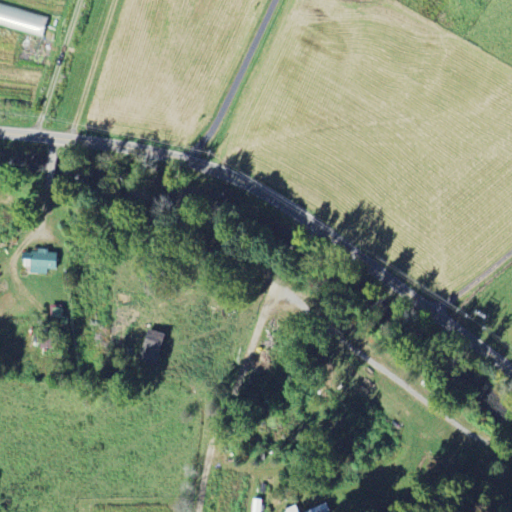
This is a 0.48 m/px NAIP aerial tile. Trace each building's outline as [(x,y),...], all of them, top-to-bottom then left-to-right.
[(0,24),(42,36),(47,18),(0,4),(0,24)] [(56,253),(44,253),(44,252),(25,252),(25,273),(46,274),(46,269),(56,269),(56,253)] [(155,365),(165,335),(148,329),(138,359),(155,365)] [(40,349),(52,349),(52,339),(40,339),(40,349)] [(251,511),(260,511),(261,500),(252,500),(251,511)]
